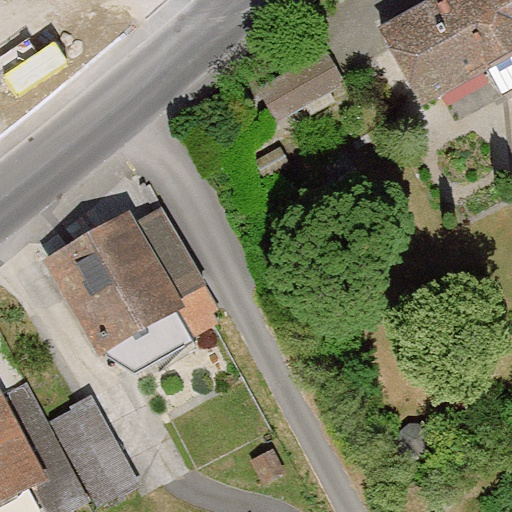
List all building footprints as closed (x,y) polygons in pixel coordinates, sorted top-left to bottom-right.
[(422,109),(511,58),(511,0),(436,0),(379,32),(422,109)] [(327,48),(259,83),(277,118),(345,82),(327,48)] [(190,343),(186,336),(217,319),(158,215),(135,228),(130,220),(53,263),(96,340),(143,369),(190,343)] [(3,402),(0,395),(0,508),(34,491),(44,511),(71,511),(86,505),(26,390),(3,402)] [(101,507),(135,489),(90,406),(56,423),(101,507)]
